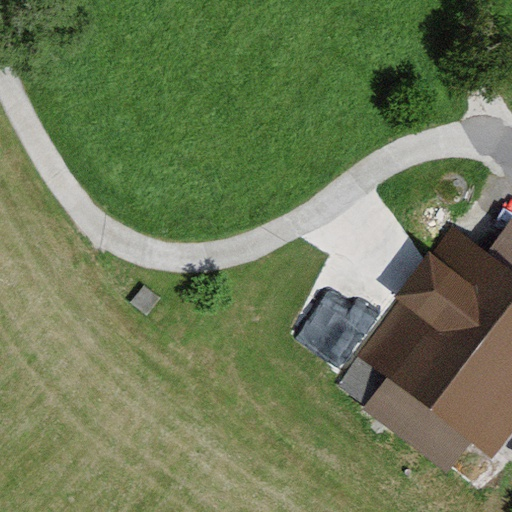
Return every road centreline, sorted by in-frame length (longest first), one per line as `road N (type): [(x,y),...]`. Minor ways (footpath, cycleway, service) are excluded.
road 1 (track): [(0,61),(53,188),(145,254),(231,253),(314,211),(356,176)]
road 2 (residential): [(356,176),(431,144),(481,145),(511,157)]
